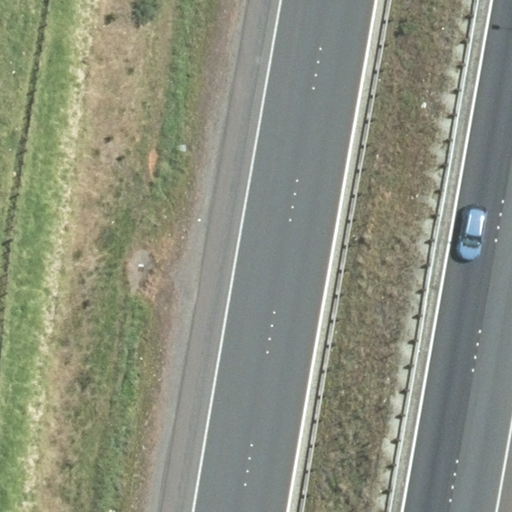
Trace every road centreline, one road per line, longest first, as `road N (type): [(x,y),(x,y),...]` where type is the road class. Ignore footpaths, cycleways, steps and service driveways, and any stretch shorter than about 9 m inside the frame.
road 1 (motorway): [(245,511),(329,0)]
road 2 (motorway): [(511,150),(449,511)]
